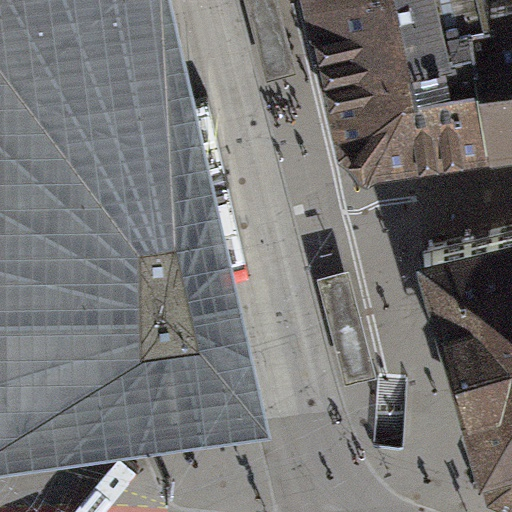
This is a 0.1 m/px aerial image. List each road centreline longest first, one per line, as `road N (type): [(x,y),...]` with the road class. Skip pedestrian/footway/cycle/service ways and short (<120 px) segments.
road 1 (residential): [(326,511),(203,0)]
road 2 (residential): [(49,0),(65,511)]
